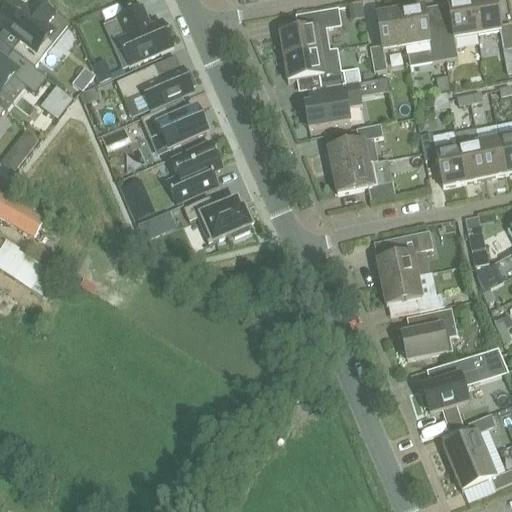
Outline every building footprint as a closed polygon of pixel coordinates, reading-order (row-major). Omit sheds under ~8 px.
[(486,0),(471,2),(477,39),(500,35),(503,55),(511,53),(511,27),(500,30),(495,0),(486,0)] [(455,43),(477,39),(471,2),(446,7),(447,8),(448,8),(453,38),(441,40),(445,64),(458,62),(455,43)] [(5,17),(0,22),(0,29),(4,32),(20,45),(12,54),(13,54),(35,72),(46,58),(46,57),(53,49),(47,43),(55,33),(47,27),(53,20),(54,19),(46,13),(47,13),(43,10),(35,4),(29,13),(16,3),(8,13),(8,12),(4,17),(5,17)] [(162,25),(150,31),(148,32),(145,25),(147,24),(141,10),(117,20),(126,41),(118,45),(129,70),(173,51),(162,25)] [(400,14),(406,51),(408,60),(430,56),(432,67),(445,64),(441,40),(428,42),(424,12),(425,12),(425,10),(400,14)] [(281,37),(279,37),(284,62),(320,56),(329,54),(325,33),(341,30),(338,13),(295,20),(297,36),(281,38),(281,37)] [(406,51),(400,14),(375,19),(376,20),(377,20),(382,49),(370,51),(374,76),(387,74),(384,54),(406,51)] [(320,56),(284,62),(288,87),(289,86),(289,85),(319,80),(321,92),(324,92),(346,88),(343,75),(341,76),(337,53),(329,54),(320,56)] [(0,97),(13,81),(35,98),(48,82),(35,72),(13,54),(4,65),(0,61),(0,97)] [(111,81),(103,63),(92,68),(99,86),(111,81)] [(155,69),(115,86),(124,105),(143,97),(150,114),(193,96),(191,91),(195,90),(188,75),(184,76),(182,72),(181,73),(162,81),(156,68),(155,69)] [(360,86),(357,86),(360,100),(389,95),(387,81),(360,86)] [(308,95),(308,96),(310,106),(304,107),(305,111),(302,114),(304,127),(308,130),(308,133),(350,126),(348,112),(361,110),(360,100),(357,86),(346,88),(324,92),(321,92),(308,95)] [(58,123),(74,103),(57,91),(42,111),(58,123)] [(88,107),(99,102),(94,91),(83,96),(88,107)] [(499,93),(501,101),(511,98),(511,95),(511,91),(499,93)] [(442,97),(427,98),(429,114),(444,113),(442,97)] [(469,99),(470,107),(482,105),(481,97),(469,99)] [(470,107),(469,99),(457,102),(459,110),(470,107)] [(142,122),(151,143),(162,139),(169,155),(207,138),(203,130),(207,128),(201,114),(197,116),(196,113),(189,116),(170,124),(165,112),(142,122)] [(328,152),(333,175),(373,167),(378,166),(373,143),(383,141),(381,128),(356,134),(358,146),(328,152)] [(1,166),(14,175),(38,143),(26,134),(1,166)] [(425,163),(436,161),(443,191),(465,187),(457,151),(436,156),(432,135),(419,138),(425,163)] [(112,148),(108,139),(101,142),(105,151),(112,148)] [(507,178),(511,177),(511,139),(500,143),(507,178)] [(478,147),(486,183),(507,178),(500,143),(478,147)] [(465,187),(486,183),(478,147),(457,151),(465,187)] [(174,183),(163,188),(172,209),(214,191),(209,179),(219,175),(208,150),(167,168),(174,183)] [(377,189),(373,167),(333,175),(337,198),(368,192),(370,204),(395,199),(392,186),(377,189)] [(129,225),(148,216),(132,183),(113,192),(129,225)] [(0,196),(0,219),(10,225),(20,208),(0,196)] [(209,202),(183,213),(189,226),(197,223),(208,249),(232,238),(234,242),(249,235),(247,232),(251,230),(250,227),(254,226),(248,213),(244,214),(243,212),(241,213),(237,204),(215,213),(209,202)] [(163,215),(133,229),(140,245),(171,232),(163,215)] [(377,264),(382,287),(417,280),(413,258),(433,254),(429,236),(396,243),(399,260),(377,264)] [(0,243),(0,272),(12,281),(43,301),(50,289),(48,288),(54,276),(26,259),(0,243)] [(488,269),(484,247),(470,250),(475,272),(488,269)] [(422,302),(417,280),(382,287),(386,311),(417,304),(419,316),(444,311),(441,298),(422,302)] [(477,285),(482,296),(490,293),(485,282),(477,285)] [(490,293),(482,296),(487,307),(494,304),(490,293)] [(451,314),(427,319),(430,333),(402,339),(402,341),(399,342),(402,356),(405,355),(407,365),(452,355),(449,341),(456,340),(451,314)] [(499,336),(506,333),(502,322),(494,325),(499,336)] [(506,333),(499,336),(504,348),(511,344),(506,333)] [(446,369),(450,383),(421,391),(424,398),(420,399),(424,412),(427,411),(430,418),(468,406),(463,392),(479,387),(475,376),(504,367),(497,353),(446,369)] [(452,474),(486,459),(478,438),(496,431),(491,419),(468,428),(472,440),(445,451),(444,450),(443,451),(452,474)] [(511,429),(503,431),(506,446),(511,445),(511,429)] [(486,459),(452,474),(462,497),(463,496),(463,495),(491,483),(495,495),(511,487),(511,473),(495,481),(486,459)]
